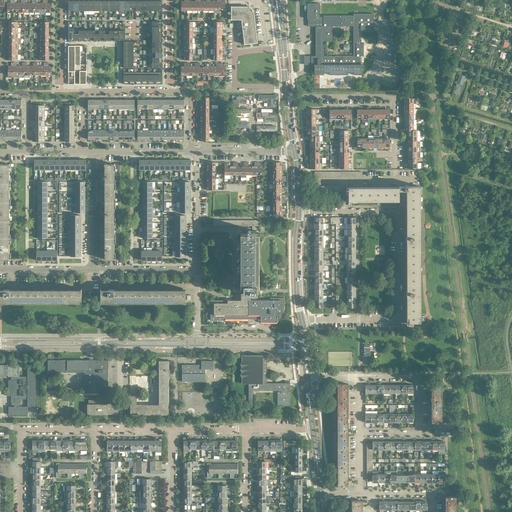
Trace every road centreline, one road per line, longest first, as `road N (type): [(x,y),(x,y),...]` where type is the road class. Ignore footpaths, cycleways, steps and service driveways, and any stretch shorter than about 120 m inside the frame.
road 1 (residential): [(80,151),(79,90),(188,92),(188,151)]
road 2 (residential): [(301,320),(398,315),(398,216)]
road 3 (tertiary): [(0,343),(196,343)]
road 4 (residential): [(91,270),(92,150)]
